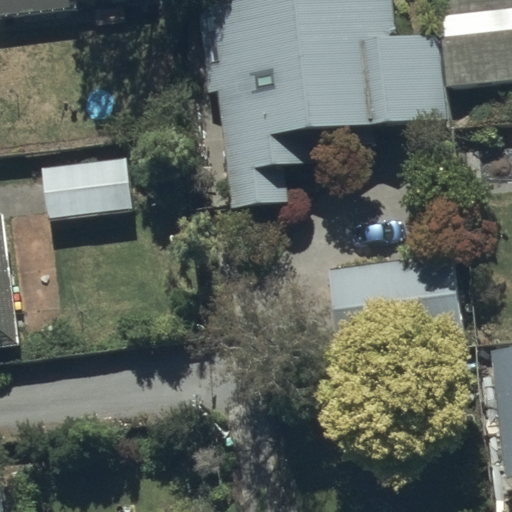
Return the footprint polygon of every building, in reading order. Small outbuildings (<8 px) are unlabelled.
[(78,0),(0,0),(0,30),(81,22),(78,0)] [(450,105),(443,42),(399,45),(395,0),(288,0),(289,6),(199,13),(207,104),(222,102),(237,222),(294,215),(291,188),(324,184),(320,155),(454,138),(450,105)] [(511,0),(438,0),(443,42),(450,105),(511,97),(511,0)] [(45,179),(46,180),(51,232),(137,223),(132,170),(45,179)] [(8,235),(0,235),(0,366),(23,363),(8,235)] [(456,271),(333,282),(340,363),(464,351),(456,271)] [(511,363),(495,365),(511,496),(511,363)] [(0,511),(11,511),(9,484),(0,485),(0,511)]
